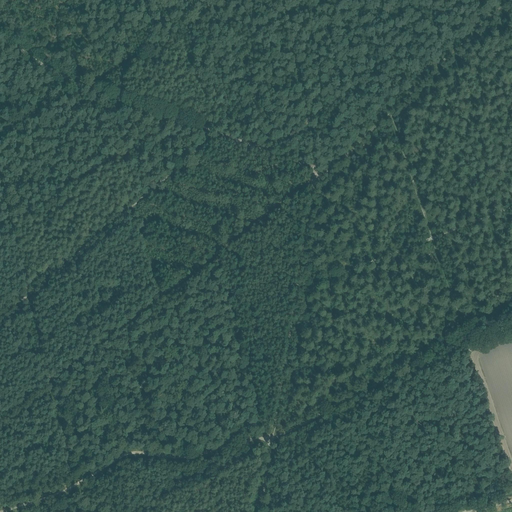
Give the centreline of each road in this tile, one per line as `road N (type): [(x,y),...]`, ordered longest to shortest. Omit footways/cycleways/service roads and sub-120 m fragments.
road 1 (track): [(511,315),(272,438)]
road 2 (track): [(246,441),(193,456),(124,454),(73,486),(4,511)]
road 3 (track): [(0,226),(180,119)]
road 4 (track): [(510,0),(386,116)]
road 5 (track): [(180,119),(316,176)]
road 6 (track): [(511,458),(467,337)]
